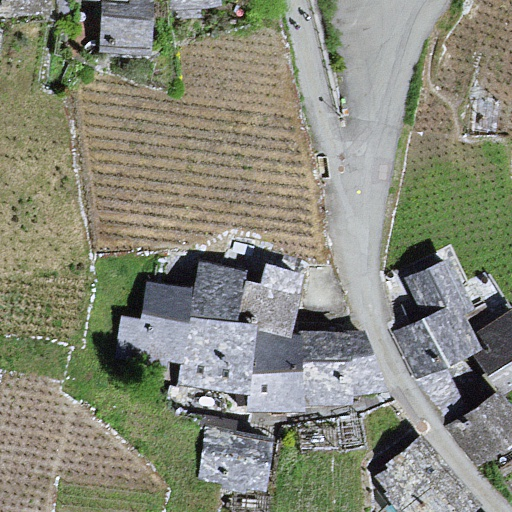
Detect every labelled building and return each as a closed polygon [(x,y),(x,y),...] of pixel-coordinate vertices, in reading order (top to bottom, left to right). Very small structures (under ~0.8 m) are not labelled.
[(46,0),(0,0),(0,10),(45,13),(46,0)] [(105,0),(103,49),(148,53),(150,0),(129,0),(120,0),(105,0)] [(471,351),(463,334),(453,315),(469,307),(446,261),(409,279),(428,318),(418,323),(397,333),(418,377),(445,410),(463,401),(445,364),(471,351)] [(248,272),(202,266),(195,321),(184,382),(196,384),(254,393),(252,409),(261,408),(306,407),(306,402),(312,402),(353,401),(353,392),(359,391),(383,388),(365,332),(351,333),(304,334),(259,335),(260,326),(237,324),(239,315),(293,328),(306,278),(268,270),(265,286),(254,282),(246,280),(248,272)] [(190,289),(150,285),(146,322),(125,319),(122,350),(182,357),(190,289)] [(511,313),(477,338),(511,389),(511,388),(511,313)] [(478,462),(511,438),(511,409),(501,394),(453,428),(478,462)] [(210,429),(202,474),(264,485),(272,440),(210,429)] [(424,439),(377,477),(406,511),(468,511),(478,504),(424,439)]
